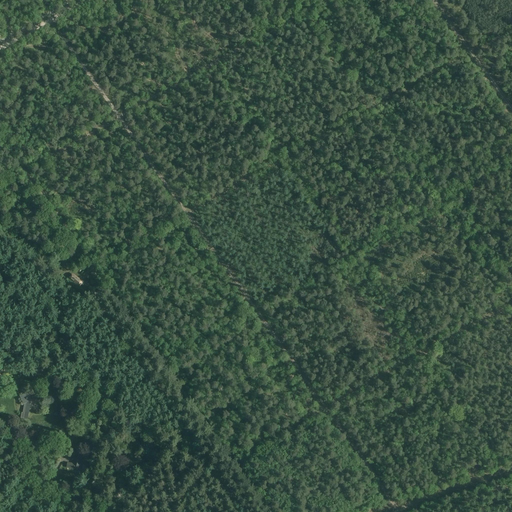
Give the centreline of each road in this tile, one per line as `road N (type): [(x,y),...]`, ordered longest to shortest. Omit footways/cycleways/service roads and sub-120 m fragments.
road 1 (track): [(325,407),(49,20)]
road 2 (track): [(0,169),(30,175),(269,511)]
road 3 (track): [(186,213),(470,53)]
road 4 (track): [(249,42),(24,170)]
road 5 (track): [(511,302),(325,407)]
road 6 (track): [(325,407),(398,510)]
road 7 (track): [(398,510),(511,469)]
